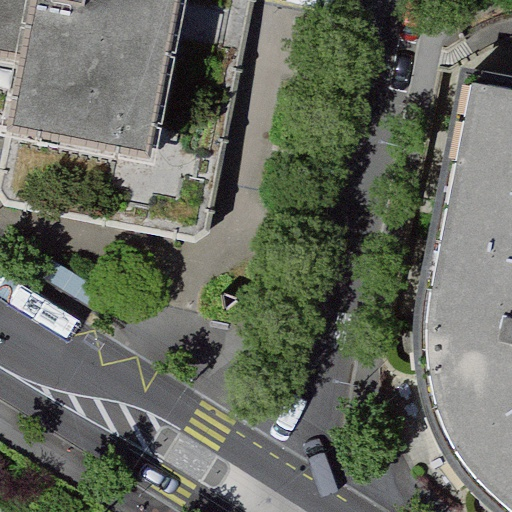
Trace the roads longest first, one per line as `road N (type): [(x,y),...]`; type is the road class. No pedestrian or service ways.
road 1 (tertiary): [(389,0),(290,511)]
road 2 (secondary): [(0,340),(284,511)]
